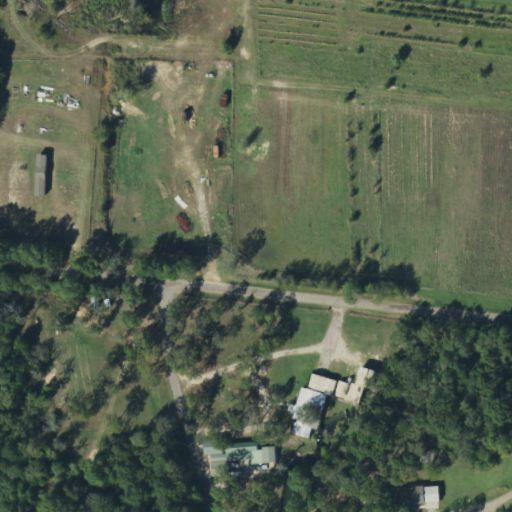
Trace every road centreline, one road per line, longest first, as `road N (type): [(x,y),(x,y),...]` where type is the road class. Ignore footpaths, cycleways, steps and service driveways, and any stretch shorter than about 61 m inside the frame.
road 1 (residential): [(511,315),(0,264)]
road 2 (residential): [(212,511),(170,363),(166,281)]
